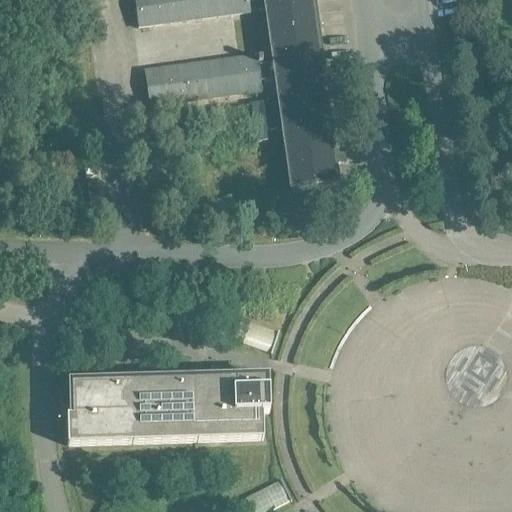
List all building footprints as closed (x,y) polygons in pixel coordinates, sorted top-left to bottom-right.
[(133,0),(138,29),(138,28),(153,26),(153,27),(154,26),(161,25),(166,25),(166,24),(169,24),(170,24),(185,22),(186,22),(201,20),(202,20),(202,19),(217,17),(217,18),(218,17),(233,15),(248,13),(249,13),(265,10),(266,18),(265,18),(265,19),(266,19),(268,34),(270,49),(270,50),(272,59),(272,65),(257,67),(256,58),(255,58),(240,60),(239,60),(224,63),(224,62),(223,62),(223,63),(208,65),(208,64),(207,64),(207,65),(192,67),(191,67),(192,67),(176,69),(161,71),(160,71),(160,73),(145,75),(145,73),(144,73),(149,110),(150,109),(150,108),(165,106),(165,107),(166,107),(181,105),(182,105),(181,105),(196,102),(197,103),(197,102),(212,100),(212,101),(213,100),(228,98),(229,98),(244,96),(245,96),(260,93),(260,94),(261,94),(260,92),(263,92),(262,87),(260,87),(259,84),(263,84),(264,89),(271,88),(271,82),(275,82),(277,97),(276,97),(277,98),(277,101),(261,103),(250,105),(251,113),(255,142),(255,144),(258,143),(267,142),(266,131),(268,131),(276,130),(281,129),(284,144),(283,144),(283,145),(284,145),(286,160),(285,160),(286,161),(286,164),(281,165),(278,165),(276,148),(217,156),(219,173),(220,181),(224,206),(283,197),(280,173),(282,173),(288,172),(288,176),(288,177),(290,192),(289,192),(289,194),(338,187),(338,185),(337,185),(335,170),(335,169),(334,166),(339,165),(342,165),(341,157),(338,157),(333,158),(333,154),(330,139),(331,139),(331,138),(330,138),(328,123),(329,123),(328,122),(326,107),(326,106),(324,91),(324,90),(321,75),(322,75),(325,75),(325,74),(322,75),(322,74),(320,75),(312,76),(301,0),(133,0)] [(84,170),(86,180),(96,178),(94,168),(84,170)] [(86,183),(88,193),(98,192),(96,182),(86,183)] [(88,194),(90,204),(99,203),(98,193),(88,194)] [(240,322),(236,335),(233,343),(270,355),(270,356),(271,356),(278,334),(277,333),(277,334),(240,322)] [(254,380),(254,379),(244,379),(244,386),(233,386),(233,381),(189,382),(189,381),(179,381),(179,387),(169,388),(168,383),(124,384),(124,383),(114,383),(114,389),(104,390),(104,384),(70,386),(71,418),(66,418),(67,448),(263,442),(262,415),(269,415),(268,391),(266,391),(265,380),(254,380)] [(245,500),(250,511),(270,511),(289,502),(290,503),(291,503),(280,481),(279,482),(279,483),(245,500)]
